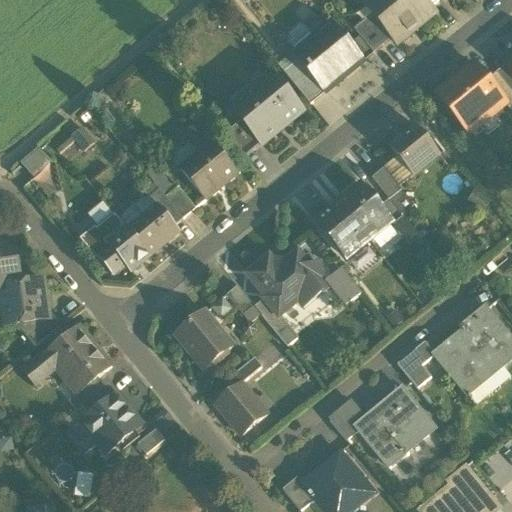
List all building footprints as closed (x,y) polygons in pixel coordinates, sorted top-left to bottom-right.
[(370,17),(372,15),(390,0),(372,0),(363,9),(370,17)] [(392,40),(397,46),(436,14),(424,0),(390,0),(372,15),(392,40)] [(360,39),(373,55),(392,40),(372,15),(370,17),(353,31),(360,39)] [(299,61),(326,94),(328,93),(326,91),(343,77),(345,79),(362,65),(349,48),(331,26),(313,40),(318,46),(299,61)] [(296,54),(313,40),(307,33),(304,33),(291,44),(291,47),(296,54)] [(362,65),(373,55),(360,39),(349,48),(362,65)] [(294,55),(299,61),(318,46),(313,40),(296,54),(294,55)] [(278,67),(284,74),(299,61),(294,55),(293,54),(278,67)] [(284,74),(310,107),(326,94),(299,61),(284,74)] [(436,97),(464,130),(499,101),(503,106),(505,105),(487,84),(475,69),(458,83),(456,81),(436,97)] [(511,76),(506,69),(497,76),(511,94),(511,76)] [(511,112),(511,94),(497,76),(487,84),(505,105),(503,106),(510,115),(511,112)] [(326,91),(328,93),(345,79),(343,77),(326,91)] [(242,121),(263,146),(301,115),(274,80),(259,92),(254,91),(235,106),(235,112),(242,121)] [(225,137),(245,162),(263,146),(242,121),(225,137)] [(71,138),(84,154),(94,145),(82,129),(71,138)] [(397,160),(413,179),(439,157),(416,129),(390,151),(397,160)] [(180,171),(206,203),(238,178),(212,145),(180,171)] [(23,166),(34,178),(51,164),(40,152),(23,166)] [(397,160),(384,171),(399,190),(413,179),(397,160)] [(159,192),(166,200),(178,190),(171,183),(169,185),(155,168),(145,175),(154,186),(159,192)] [(389,203),(401,218),(414,208),(399,190),(384,171),(371,181),(389,203)] [(149,200),(159,192),(154,186),(145,194),(149,200)] [(317,225),(362,189),(360,186),(315,223),(317,225)] [(345,260),(346,262),(391,225),(379,210),(362,189),(317,225),(331,243),(337,238),(351,256),(345,260)] [(178,190),(166,200),(183,221),(195,211),(178,190)] [(475,191),(467,204),(483,215),(492,201),(475,191)] [(166,200),(159,192),(149,200),(156,208),(174,229),(184,222),(183,221),(166,200)] [(125,228),(127,231),(156,208),(149,200),(144,199),(122,217),(121,223),(120,223),(125,228)] [(391,225),(393,227),(394,228),(403,221),(401,218),(389,203),(379,210),(391,225)] [(88,218),(98,230),(114,216),(104,204),(88,218)] [(156,208),(127,231),(150,259),(179,236),(174,229),(156,208)] [(97,230),(107,242),(125,228),(120,223),(115,216),(114,216),(98,230),(97,230)] [(403,221),(394,228),(407,244),(416,237),(403,221)] [(391,225),(346,262),(348,264),(349,263),(358,273),(373,261),(365,251),(393,227),(391,225)] [(127,231),(125,228),(107,242),(107,243),(113,250),(126,266),(132,274),(150,259),(127,231)] [(94,256),(99,262),(113,250),(107,243),(107,242),(97,230),(83,242),(94,256)] [(337,238),(331,243),(345,260),(351,256),(337,238)] [(0,289),(21,286),(14,241),(0,242),(0,289)] [(126,266),(113,250),(99,262),(112,278),(126,266)] [(264,302),(279,319),(298,303),(304,309),(321,296),(315,289),(323,282),(323,280),(321,268),(309,270),(298,255),(278,271),(269,260),(248,277),(266,300),(264,302)] [(340,272),(324,285),(345,310),(360,297),(340,272)] [(16,327),(23,326),(44,323),(52,316),(48,319),(47,309),(49,309),(47,297),(45,297),(43,282),(21,286),(0,289),(0,303),(2,316),(11,315),(13,327),(16,327)] [(226,297),(243,318),(254,309),(237,288),(226,297)] [(223,300),(210,310),(220,322),(233,312),(223,300)] [(262,318),(277,337),(286,329),(279,319),(264,302),(255,309),(262,318)] [(262,318),(255,309),(254,309),(243,318),(251,327),(262,318)] [(435,358),(463,393),(497,366),(501,370),(511,361),(511,343),(485,310),(462,329),(461,328),(459,330),(460,331),(462,334),(435,357),(434,358),(435,358)] [(386,320),(393,331),(405,323),(398,312),(386,320)] [(11,315),(2,316),(4,329),(13,327),(11,315)] [(203,372),(204,373),(233,349),(205,315),(176,339),(187,352),(188,351),(204,370),(203,372)] [(25,338),(35,350),(61,328),(52,316),(44,323),(25,338)] [(25,338),(44,323),(23,326),(25,338)] [(23,326),(16,327),(25,338),(23,326)] [(286,329),(277,337),(288,350),(299,341),(288,328),(286,329)] [(80,330),(47,357),(46,356),(24,374),(36,388),(56,372),(65,383),(70,378),(81,391),(75,396),(77,398),(99,380),(112,369),(80,330)] [(397,367),(418,392),(431,380),(422,369),(435,358),(434,358),(435,357),(425,345),(397,367)] [(187,352),(203,372),(204,370),(188,351),(187,352)] [(235,393),(242,387),(263,370),(254,361),(227,383),(235,393)] [(463,393),(467,398),(501,370),(497,366),(463,393)] [(510,381),(501,370),(467,398),(476,409),(510,381)] [(65,383),(75,396),(81,391),(70,378),(65,383)] [(76,413),(87,405),(106,389),(99,380),(77,398),(69,405),(76,413)] [(108,387),(106,389),(87,405),(94,415),(116,398),(108,387)] [(216,408),(241,439),(267,418),(242,387),(235,393),(216,408)] [(356,430),(358,433),(390,472),(406,458),(407,459),(409,457),(407,455),(435,432),(402,392),(365,422),(356,430)] [(94,415),(81,426),(83,427),(86,425),(100,442),(97,445),(98,446),(107,457),(115,450),(134,434),(142,428),(117,397),(116,398),(94,415)] [(70,418),(78,428),(81,426),(94,415),(87,405),(76,413),(70,418)] [(329,423),(346,443),(358,433),(356,430),(365,422),(351,405),(329,423)] [(87,455),(98,446),(97,445),(100,442),(86,425),(83,427),(81,426),(78,428),(70,435),(87,455)] [(138,448),(146,459),(165,443),(156,433),(138,448)] [(134,434),(115,450),(121,456),(140,441),(134,434)] [(315,503),(321,511),(349,511),(357,506),(359,509),(374,497),(340,455),(325,467),(328,471),(305,490),(304,490),(309,496),(308,497),(310,500),(311,499),(315,503)] [(420,511),(480,511),(474,504),(486,495),(466,470),(448,484),(450,488),(420,511)] [(77,475),(74,498),(90,500),(93,477),(77,475)] [(283,492),(298,511),(303,511),(315,503),(311,499),(310,500),(308,497),(309,496),(304,490),(305,490),(297,480),(283,492)] [(498,511),(499,511),(486,495),(474,504),(480,511),(498,511)]
